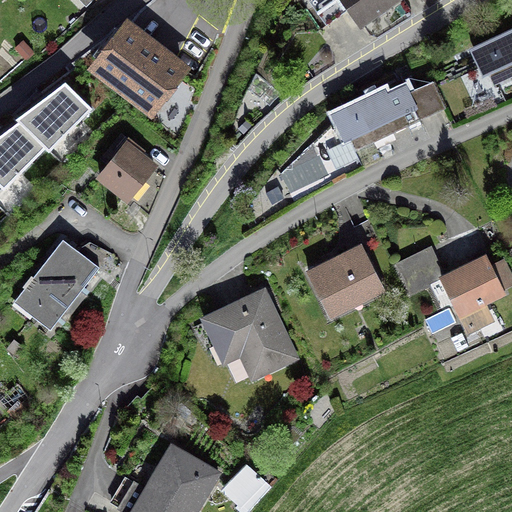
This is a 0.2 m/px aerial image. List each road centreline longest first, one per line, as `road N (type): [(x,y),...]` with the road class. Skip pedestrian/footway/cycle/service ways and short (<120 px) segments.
road 1 (residential): [(467,0),(287,114),(191,229),(118,352)]
road 2 (residential): [(511,113),(372,174),(243,250),(118,352)]
road 3 (residential): [(246,0),(125,299),(118,352)]
road 4 (residential): [(118,352),(13,511)]
